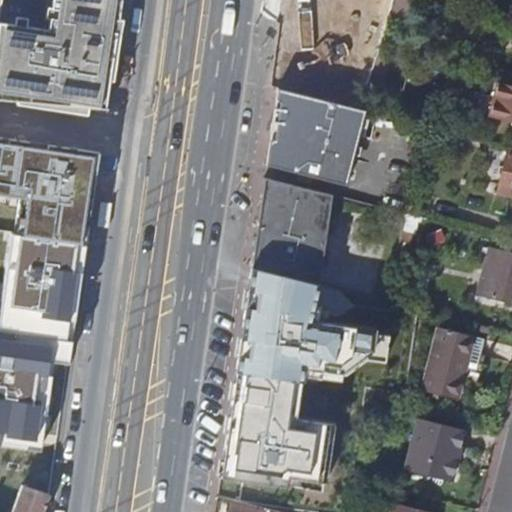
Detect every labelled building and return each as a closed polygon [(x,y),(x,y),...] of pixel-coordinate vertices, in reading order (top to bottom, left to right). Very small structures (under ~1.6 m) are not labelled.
[(120,0),(39,0),(35,28),(0,22),(0,102),(86,115),(87,111),(103,114),(120,0)] [(288,0),(276,66),(373,84),(383,27),(331,18),(334,0),(288,0)] [(511,122),(511,85),(505,83),(496,118),(511,122)] [(358,134),(364,108),(361,107),(315,95),(278,85),(275,109),(278,110),(277,114),(274,117),(272,131),(275,134),(274,141),(270,143),(268,158),(271,160),(271,164),(345,183),(352,156),(339,153),(346,131),(358,134)] [(29,141),(0,136),(0,192),(20,196),(15,232),(49,237),(85,243),(98,151),(46,143),(45,148),(28,146),(29,141)] [(498,191),(511,194),(511,150),(508,150),(498,191)] [(332,192),(265,175),(253,266),(318,283),(332,192)] [(77,298),(85,243),(15,232),(11,232),(0,303),(0,443),(39,449),(50,374),(43,372),(45,359),(52,360),(67,362),(77,298)] [(510,301),(511,295),(511,239),(496,235),(493,247),(487,246),(486,251),(492,252),(482,293),(510,301)] [(318,283),(253,266),(239,355),(234,387),(225,448),(221,477),(286,487),(287,477),(327,483),(335,425),(296,419),(303,369),(346,375),(366,360),(385,363),(390,337),(376,335),(376,331),(319,319),(322,305),(315,303),(319,283),(318,283)] [(467,332),(439,325),(421,391),(456,400),(467,363),(469,352),(462,350),(467,332)] [(477,335),(467,332),(462,350),(469,352),(467,363),(470,364),(477,335)] [(52,360),(45,359),(43,372),(50,374),(52,360)] [(406,468),(452,480),(466,430),(420,417),(406,468)] [(388,430),(371,427),(363,477),(380,479),(388,430)] [(41,511),(48,495),(49,494),(22,485),(12,511),(41,511)] [(269,511),(254,508),(255,506),(233,501),(230,511),(269,511)]
